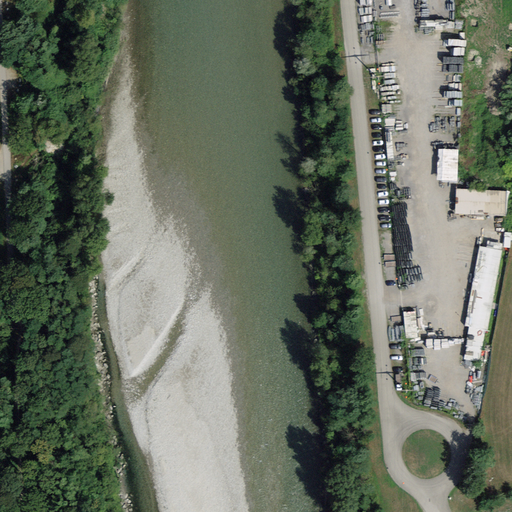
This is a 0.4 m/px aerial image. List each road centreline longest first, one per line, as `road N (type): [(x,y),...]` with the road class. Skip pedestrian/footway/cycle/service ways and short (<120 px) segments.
road 1 (unclassified): [(389,440),(344,0)]
road 2 (unclassified): [(0,22),(15,320)]
road 3 (unclassified): [(422,486),(451,465),(447,428),(433,419),(406,420),(389,440)]
